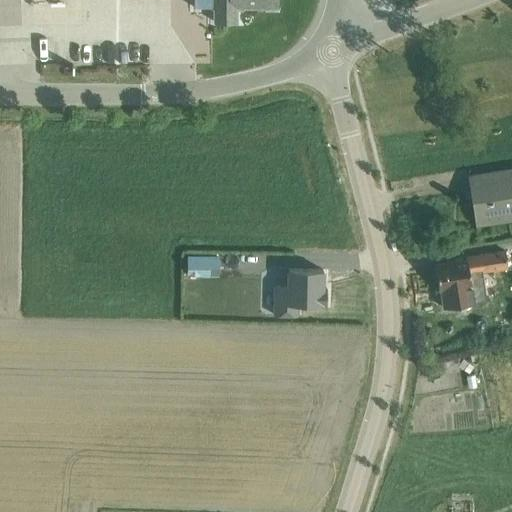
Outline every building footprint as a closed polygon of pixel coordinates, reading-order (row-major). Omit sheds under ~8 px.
[(193,0),(193,3),(214,4),(214,22),(236,22),(236,7),(266,7),(266,0),(193,0)] [(511,169),(468,176),(476,224),(511,218),(511,169)] [(434,274),(430,274),(432,287),(435,287),(435,290),(440,289),(442,308),(486,301),(482,270),(505,267),(504,260),(508,259),(507,250),(464,256),(464,259),(432,263),(434,274)] [(250,255),(224,254),(223,285),(249,285),(249,278),(257,278),(257,265),(249,265),(250,255)] [(217,258),(187,257),(187,273),(217,274),(217,258)] [(281,283),(282,260),(258,258),(257,281),(281,283)] [(288,285),(274,285),(274,316),(295,316),(295,308),(319,308),(319,302),(326,302),(326,287),(321,286),(322,268),(298,268),(290,268),(288,268),(288,285)] [(462,358),(457,365),(467,373),(473,366),(462,358)] [(432,503),(429,511),(444,511),(446,507),(432,503)]
